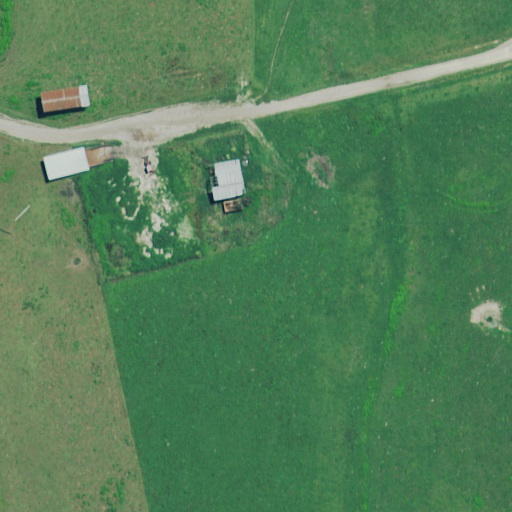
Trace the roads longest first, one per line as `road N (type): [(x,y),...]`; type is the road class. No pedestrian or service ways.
road 1 (track): [(241,112),(511,50)]
road 2 (unclassified): [(0,124),(69,137),(241,112)]
